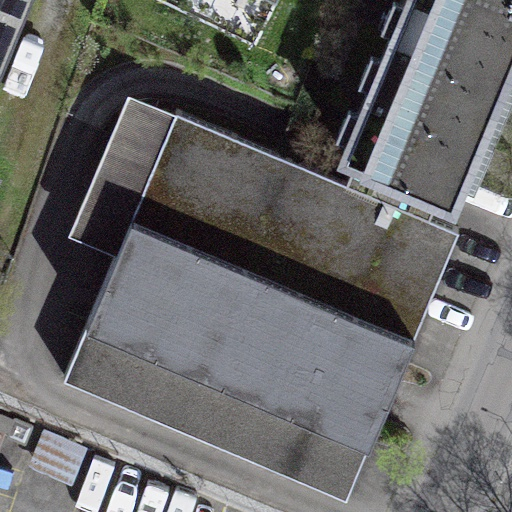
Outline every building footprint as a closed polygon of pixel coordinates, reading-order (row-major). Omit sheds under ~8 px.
[(0,0),(0,166),(53,0),(0,0)] [(164,0),(261,42),(279,0),(164,0)] [(348,180),(430,215),(441,190),(454,195),(511,53),(511,0),(406,0),(345,149),(358,153),(348,180)] [(461,228),(430,215),(348,180),(177,108),(65,375),(348,494),(461,228)] [(84,205),(80,233),(118,238),(122,210),(84,205)]
